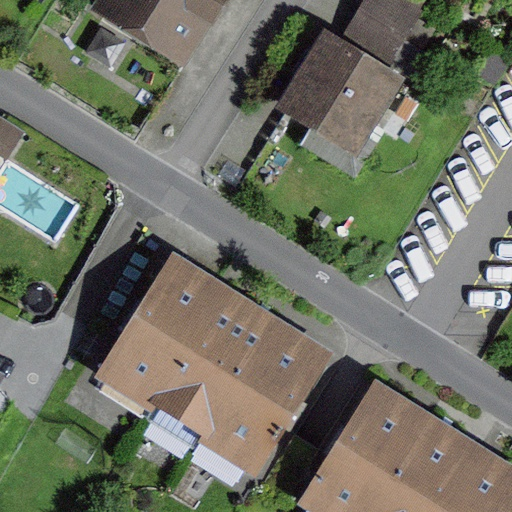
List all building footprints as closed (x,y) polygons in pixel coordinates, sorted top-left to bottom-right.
[(180,72),(222,0),(98,0),(88,17),(180,72)] [(353,0),(354,57),(426,57),(425,0),(353,0)] [(396,92),(318,42),(270,118),(348,167),(396,92)] [(0,114),(0,157),(19,126),(0,114)] [(222,296),(168,262),(90,387),(143,420),(222,296)] [(275,329),(222,296),(143,420),(197,454),(275,329)] [(329,363),(275,329),(197,454),(250,487),(329,363)] [(370,511),(423,426),(370,393),(295,511),(370,511)] [(444,511),(477,459),(423,426),(370,511),(444,511)] [(511,511),(511,481),(477,459),(444,511),(511,511)]
